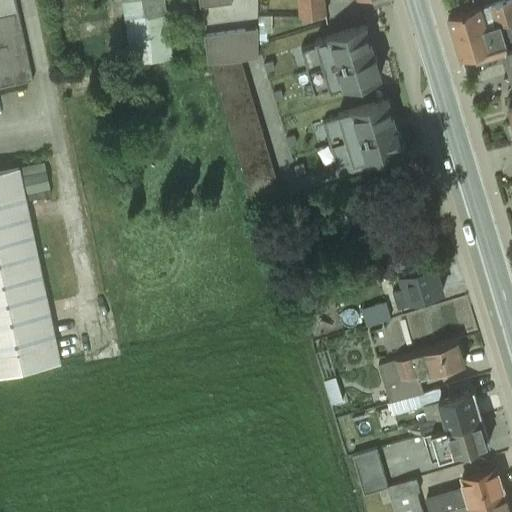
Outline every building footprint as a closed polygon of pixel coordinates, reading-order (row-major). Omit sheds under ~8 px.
[(184,0),(143,0),(154,67),(194,61),(184,0)] [(220,0),(221,8),(253,7),(253,0),(220,0)] [(448,14),(455,38),(494,26),(486,2),(448,14)] [(226,32),(230,60),(281,53),(277,24),(226,32)] [(315,95),(381,77),(366,24),(300,43),(315,95)] [(463,62),(501,50),(494,26),(455,38),(463,62)] [(337,170),(402,151),(387,99),(322,117),(337,170)] [(17,164),(0,167),(0,375),(59,363),(17,164)] [(396,304),(443,291),(435,264),(388,278),(396,304)] [(413,377),(464,363),(458,342),(407,357),(413,377)] [(356,376),(343,380),(351,403),(364,398),(356,376)] [(419,408),(427,433),(477,417),(469,392),(419,408)] [(436,460),(486,444),(477,417),(427,433),(436,460)] [(399,445),(374,452),(386,492),(411,484),(399,445)] [(454,481),(464,509),(502,496),(492,468),(454,481)] [(409,484),(417,511),(438,511),(448,509),(438,476),(409,484)] [(464,511),(508,511),(502,496),(464,509),(464,511)]
